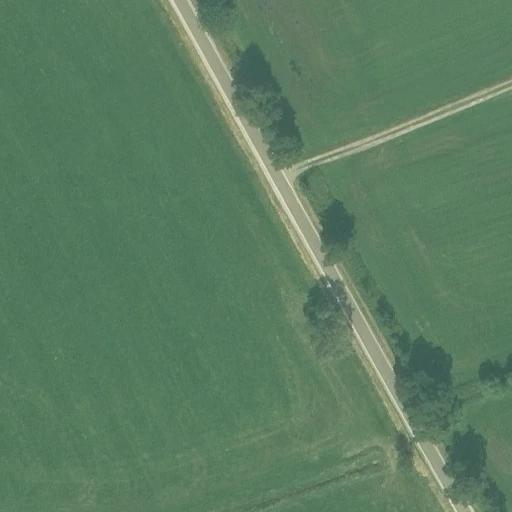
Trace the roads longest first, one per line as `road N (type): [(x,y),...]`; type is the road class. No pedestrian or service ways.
road 1 (unclassified): [(462,511),(180,0)]
road 2 (unknown): [(278,183),(511,88)]
